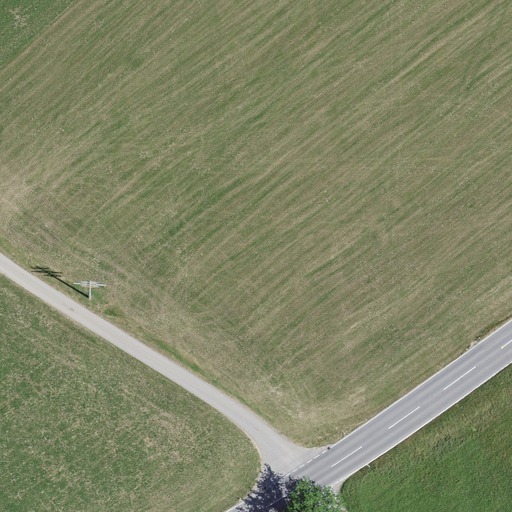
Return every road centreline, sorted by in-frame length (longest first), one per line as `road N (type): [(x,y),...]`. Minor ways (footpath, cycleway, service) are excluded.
road 1 (residential): [(318,474),(0,262)]
road 2 (secondary): [(511,340),(318,474)]
